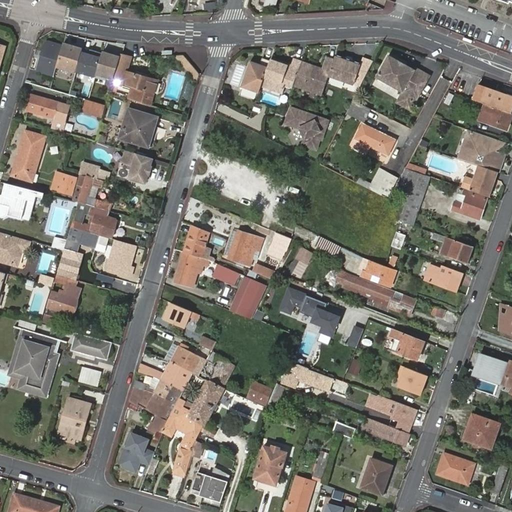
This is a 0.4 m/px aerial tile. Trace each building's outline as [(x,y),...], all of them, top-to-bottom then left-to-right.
[(57,66),(63,45),(49,41),(45,44),(37,71),(54,76),(57,66)] [(76,72),(83,50),(63,44),(63,45),(57,66),(76,72)] [(90,52),(83,50),(76,72),(95,77),(96,75),(103,53),(90,49),(90,52)] [(121,57),(103,52),(103,53),(96,75),(114,80),(114,78),(121,57)] [(121,57),(114,78),(121,80),(120,85),(130,88),(127,97),(150,105),(158,80),(147,76),(136,73),(128,70),(133,56),(122,54),(121,57)] [(361,84),(373,61),(363,58),(361,63),(352,60),(350,62),(346,61),(347,59),(347,58),(336,54),(335,59),(329,76),(354,84),(355,82),(361,84)] [(419,99),(432,75),(419,68),(418,70),(390,55),(378,77),(405,91),(419,99)] [(294,84),(302,60),(294,57),(291,63),(272,56),(270,60),(262,86),(282,92),(285,84),(293,87),(294,84)] [(322,67),(302,60),(294,84),(322,94),(329,76),(335,59),(327,56),(322,67)] [(262,86),(270,60),(262,57),(260,63),(259,66),(256,65),(257,62),(250,59),(240,86),(258,92),(259,93),(262,86)] [(511,97),(478,85),(474,99),(486,103),(495,106),(511,112),(511,97)] [(413,110),(419,99),(405,91),(399,102),(413,110)] [(27,110),(55,119),(66,122),(68,114),(71,107),(62,105),(31,95),(27,110)] [(106,106),(87,100),(84,109),(103,115),(106,106)] [(363,120),(370,108),(354,100),(347,112),(363,120)] [(510,123),(511,118),(511,112),(495,106),(486,103),(479,121),(504,130),(507,122),(510,123)] [(102,117),(103,115),(84,109),(83,111),(102,117)] [(298,130),(302,137),(300,144),(314,149),(317,140),(319,140),(324,121),(314,117),(312,122),(308,120),(309,116),(291,109),(290,113),(292,113),(291,117),(286,115),(283,125),(298,130)] [(128,110),(121,129),(118,129),(116,136),(119,137),(118,139),(144,146),(148,135),(150,136),(153,127),(156,119),(128,110)] [(55,119),(52,129),(56,130),(63,132),(66,122),(55,119)] [(395,140),(363,123),(352,144),(366,152),(370,145),(388,154),(395,140)] [(507,143),(470,130),(460,158),(478,164),(479,164),(490,168),(499,171),(505,154),(495,150),(496,147),(507,143)] [(25,131),(20,148),(25,150),(22,161),(17,160),(12,176),(29,181),(31,173),(36,174),(38,166),(37,165),(43,144),(41,143),(43,136),(25,131)] [(25,150),(20,148),(17,160),(22,161),(25,150)] [(149,168),(152,160),(139,156),(125,151),(122,160),(120,167),(118,176),(144,184),(147,175),(148,176),(151,169),(149,168)] [(109,176),(98,173),(100,167),(83,162),(79,175),(80,175),(86,177),(87,176),(96,179),(106,183),(109,176)] [(496,180),(499,171),(490,168),(479,164),(478,164),(473,179),(465,177),(461,188),(490,198),(495,184),(492,183),(493,179),(496,180)] [(396,184),(398,180),(399,177),(381,167),(369,189),(379,194),(388,198),(392,190),(396,184)] [(399,181),(408,186),(415,175),(405,170),(399,181)] [(321,174),(313,198),(335,204),(342,180),(321,174)] [(55,180),(51,190),(70,196),(76,178),(64,175),(62,182),(55,180)] [(80,175),(79,175),(76,185),(83,187),(86,177),(80,175)] [(86,177),(83,187),(79,201),(86,203),(108,209),(110,202),(94,197),(89,196),(93,183),(98,185),(103,187),(103,185),(106,186),(107,183),(106,183),(96,179),(87,176),(86,177)] [(396,184),(392,190),(408,196),(412,188),(408,186),(399,181),(398,180),(396,184)] [(22,218),(27,199),(35,201),(37,196),(44,198),(45,192),(38,191),(37,190),(6,182),(0,203),(0,216),(3,217),(8,215),(22,218)] [(94,197),(98,185),(93,183),(89,196),(94,197)] [(467,196),(464,204),(455,201),(452,208),(479,219),(487,199),(460,189),(458,193),(467,196)] [(421,200),(408,196),(404,209),(401,222),(414,227),(421,200)] [(86,203),(79,201),(77,209),(84,211),(86,203)] [(347,226),(352,212),(329,204),(324,218),(347,226)] [(96,217),(91,232),(111,238),(117,222),(108,218),(107,221),(96,217)] [(205,247),(210,233),(192,226),(184,252),(202,257),(205,247)] [(105,249),(108,239),(70,228),(67,238),(64,249),(66,249),(77,252),(80,243),(105,249)] [(229,258),(238,232),(233,230),(224,256),(229,258)] [(28,251),(31,240),(21,237),(0,231),(0,260),(17,265),(22,249),(28,251)] [(238,231),(238,232),(229,258),(229,259),(251,266),(256,251),(259,252),(263,239),(238,231)] [(272,255),(283,260),(293,240),(290,239),(289,238),(275,232),(271,244),(276,246),(272,255)] [(398,233),(393,247),(402,250),(407,236),(398,233)] [(336,255),(340,247),(318,235),(314,244),(336,255)] [(131,268),(137,247),(121,243),(115,241),(107,270),(131,277),(133,269),(131,268)] [(466,264),(472,247),(455,241),(449,257),(466,264)] [(267,253),(272,255),(276,246),(271,244),(267,253)] [(205,247),(202,257),(208,260),(209,256),(211,250),(205,247)] [(84,254),(77,252),(66,249),(58,274),(76,280),(84,254)] [(307,265),(311,256),(300,250),(295,259),(307,265)] [(202,257),(184,252),(175,281),(193,287),(198,273),(202,257)] [(210,261),(208,260),(202,257),(198,273),(201,274),(204,264),(208,265),(210,261)] [(383,266),(370,262),(367,273),(381,278),(380,283),(390,287),(397,271),(383,266)] [(228,283),(233,271),(218,265),(213,276),(228,283)] [(430,265),(425,281),(457,292),(459,285),(457,284),(458,281),(460,282),(463,274),(442,266),(441,269),(430,265)] [(275,274),(256,266),(253,273),(272,281),(275,274)] [(0,296),(1,292),(3,292),(9,274),(1,271),(0,270),(0,296)] [(344,286),(373,297),(371,302),(405,314),(411,297),(347,273),(344,271),(340,280),(343,281),(342,285),(344,286)] [(75,287),(77,280),(76,280),(58,274),(57,274),(56,275),(55,279),(53,285),(55,285),(65,288),(66,284),(68,285),(75,287)] [(53,285),(55,279),(43,276),(41,283),(53,286),(53,285)] [(82,289),(75,287),(68,285),(65,294),(63,294),(65,288),(55,285),(44,321),(56,325),(60,311),(73,315),(82,289)] [(238,288),(228,310),(236,313),(245,293),(246,291),(238,288)] [(324,312),(327,305),(289,290),(281,311),(291,314),(294,307),(301,310),(300,313),(314,319),(313,323),(324,327),(321,333),(332,337),(340,318),(324,312)] [(245,293),(236,313),(250,318),(251,316),(260,299),(245,293)] [(191,311),(171,303),(165,320),(185,328),(191,311)] [(438,315),(441,308),(430,304),(428,311),(438,315)] [(511,308),(509,307),(503,325),(511,328),(510,332),(511,332),(511,308)] [(349,344),(357,347),(364,331),(355,328),(349,344)] [(401,341),(398,351),(404,354),(404,355),(418,360),(424,342),(393,330),(391,336),(401,341)] [(47,398),(59,355),(53,353),(57,341),(22,331),(9,374),(22,378),(18,389),(47,398)] [(108,360),(112,343),(80,334),(77,333),(72,351),(108,360)] [(203,336),(199,344),(209,348),(213,350),(216,345),(217,342),(203,336)] [(164,359),(172,362),(180,346),(173,343),(164,359)] [(172,362),(194,373),(199,375),(207,360),(180,346),(172,362)] [(473,369),(486,374),(491,358),(478,354),(473,369)] [(207,360),(199,375),(224,388),(235,365),(217,356),(213,364),(207,360)] [(511,365),(491,358),(486,374),(508,382),(506,386),(511,387),(511,393),(511,365)] [(357,375),(362,362),(354,359),(349,371),(357,375)] [(185,390),(190,381),(194,373),(172,362),(164,375),(162,378),(185,390)] [(296,369),(297,366),(289,363),(282,382),(290,386),(296,369)] [(310,368),(298,364),(297,366),(296,369),(308,373),(309,370),(310,368)] [(428,376),(402,365),(398,375),(400,381),(398,387),(420,396),(423,387),(421,387),(423,384),(425,384),(428,376)] [(99,387),(103,372),(83,366),(79,382),(99,387)] [(140,366),(138,371),(153,376),(155,371),(140,366)] [(334,379),(309,370),(308,373),(305,381),(330,391),(334,379)] [(206,425),(224,389),(225,389),(224,388),(199,375),(194,373),(190,381),(196,384),(183,408),(193,413),(191,416),(205,424),(206,425)] [(155,392),(177,404),(181,398),(185,390),(162,378),(156,389),(155,392)] [(136,380),(134,387),(136,387),(147,389),(155,392),(156,389),(150,388),(150,384),(136,380)] [(255,382),(249,396),(266,402),(271,389),(255,382)] [(169,420),(177,404),(155,392),(147,389),(136,387),(132,400),(138,404),(144,394),(152,399),(147,409),(160,415),(155,423),(159,426),(157,430),(161,432),(167,420),(169,420)] [(410,424),(416,409),(381,396),(377,409),(391,414),(390,417),(410,424)] [(96,406),(73,400),(64,432),(87,438),(90,427),(79,424),(82,415),(93,419),(96,406)] [(189,431),(198,437),(205,424),(191,416),(193,413),(183,408),(177,404),(169,420),(164,431),(171,435),(176,425),(189,431)] [(79,424),(90,427),(93,419),(82,415),(79,424)] [(474,415),(465,439),(490,448),(499,424),(474,415)] [(285,416),(282,423),(296,428),(298,421),(285,416)] [(363,427),(406,445),(410,434),(367,417),(363,427)] [(341,435),(352,438),(355,429),(337,422),(334,432),(341,435)] [(214,437),(217,431),(206,425),(203,431),(214,437)] [(189,467),(194,449),(198,437),(189,431),(182,445),(173,473),(186,477),(189,467)] [(150,440),(133,433),(127,447),(129,448),(128,451),(124,453),(121,460),(123,467),(137,472),(141,462),(150,465),(155,453),(146,449),(150,440)] [(282,467),(286,451),(282,450),(283,448),(272,445),(272,447),(265,445),(261,461),(282,466),(282,467)] [(459,463),(460,460),(444,455),(438,473),(467,483),(474,465),(464,461),(463,464),(459,463)] [(193,456),(190,468),(195,469),(198,457),(193,456)] [(320,458),(314,477),(322,480),(329,460),(320,458)] [(372,459),(363,488),(384,495),(389,480),(387,480),(392,466),(372,459)] [(261,461),(255,479),(276,485),(282,466),(261,461)] [(499,494),(508,467),(500,464),(491,491),(499,494)] [(220,506),(231,476),(215,467),(212,476),(199,471),(192,492),(206,496),(204,500),(220,506)] [(306,488),(308,481),(298,477),(286,511),(306,511),(313,490),(306,488)] [(315,483),(308,481),(306,488),(313,490),(315,483)] [(57,511),(59,507),(14,495),(9,511),(57,511)] [(354,511),(355,507),(330,500),(326,511),(354,511)]
